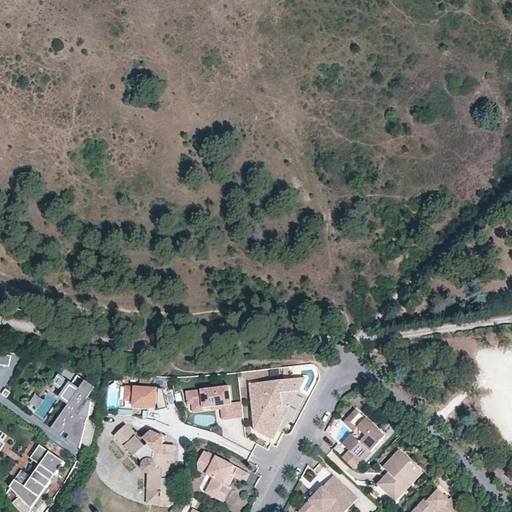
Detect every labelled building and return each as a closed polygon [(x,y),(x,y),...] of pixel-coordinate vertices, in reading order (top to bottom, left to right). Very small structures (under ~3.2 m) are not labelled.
[(11,356),(0,354),(0,364),(9,366),(11,356)] [(58,381),(68,387),(77,374),(67,367),(58,381)] [(257,412),(253,412),(255,429),(273,438),(285,416),(279,413),(278,404),(282,404),(282,390),(299,388),(306,375),(249,381),(253,409),(257,408),(257,412)] [(85,415),(81,420),(75,416),(96,387),(86,380),(66,408),(52,428),(62,435),(65,431),(70,435),(68,439),(81,448),(82,443),(91,449),(97,423),(85,415)] [(222,417),(233,416),(233,415),(231,400),(229,383),(185,388),(187,399),(193,398),(193,399),(203,398),(204,405),(212,404),(221,403),(221,406),(222,417)] [(168,407),(164,389),(126,386),(125,399),(134,399),(135,400),(134,405),(152,407),(152,404),(156,405),(159,405),(160,409),(168,407)] [(279,413),(285,416),(299,388),(282,390),(282,404),(278,404),(279,413)] [(194,409),(204,408),(204,405),(203,398),(193,399),(193,398),(187,399),(187,401),(193,401),(194,409)] [(231,400),(233,415),(243,414),(241,399),(231,400)] [(46,424),(52,428),(66,408),(60,403),(46,424)] [(358,426),(367,434),(361,441),(357,437),(348,446),(350,448),(362,459),(384,435),(357,408),(346,420),(355,429),(358,426)] [(143,471),(145,473),(148,475),(148,489),(162,490),(162,497),(174,497),(174,479),(167,478),(166,472),(169,471),(170,461),(165,461),(165,452),(165,445),(163,445),(163,437),(151,430),(143,438),(148,443),(146,446),(125,425),(114,436),(135,458),(137,457),(142,462),(142,465),(142,467),(143,471)] [(357,437),(352,432),(343,442),(348,446),(357,437)] [(334,447),(339,453),(345,447),(340,442),(334,447)] [(40,466),(42,467),(34,480),(31,478),(21,471),(9,489),(20,496),(14,505),(20,511),(30,511),(32,509),(40,497),(43,499),(49,489),(47,487),(51,481),(55,475),(64,462),(39,445),(30,459),(40,466)] [(170,461),(175,461),(176,445),(165,445),(165,452),(165,461),(170,461)] [(355,467),(362,459),(350,448),(343,456),(355,467)] [(399,448),(383,465),(387,470),(376,482),(394,499),(414,478),(408,473),(416,464),(399,448)] [(222,459),(209,452),(209,453),(205,451),(198,463),(198,470),(213,478),(206,492),(217,498),(225,484),(229,486),(234,477),(245,483),(250,474),(226,461),(225,463),(221,461),(222,459)] [(422,470),(416,464),(408,473),(414,478),(422,470)] [(34,480),(42,467),(40,466),(31,478),(34,480)] [(319,509),(321,511),(325,507),(330,511),(341,511),(350,503),(339,493),(344,488),(330,475),(316,491),(318,493),(310,501),(316,506),(319,509)] [(225,484),(217,498),(224,502),(231,487),(229,486),(225,484)] [(344,488),(339,493),(350,503),(355,498),(344,488)] [(35,511),(36,511),(49,489),(43,499),(40,497),(32,509),(35,511)] [(174,497),(162,497),(162,490),(148,489),(148,503),(174,504),(174,497)] [(447,499),(437,489),(427,500),(424,497),(409,511),(430,511),(431,511),(435,508),(439,511),(459,511),(462,509),(449,497),(447,499)] [(318,493),(316,491),(308,499),(310,501),(318,493)] [(296,511),(310,511),(316,506),(310,501),(308,499),(296,511)]
